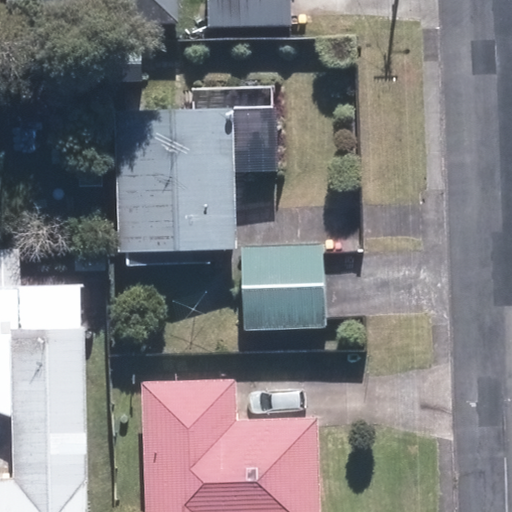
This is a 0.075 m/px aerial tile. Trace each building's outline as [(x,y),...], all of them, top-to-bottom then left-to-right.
[(32,0),(33,17),(183,13),(183,0),(32,0)] [(301,0),(204,0),(204,20),(301,23),(301,0)] [(241,120),(148,122),(152,242),(245,240),(241,120)] [(329,252),(264,254),(266,322),(331,320),(329,252)] [(20,479),(0,479),(0,511),(73,511),(68,290),(0,291),(0,395),(18,395),(20,479)] [(237,384),(159,387),(162,511),(326,511),(323,416),(238,418),(237,384)]
